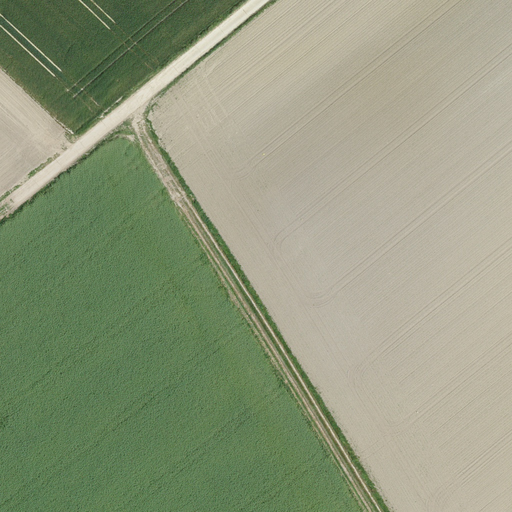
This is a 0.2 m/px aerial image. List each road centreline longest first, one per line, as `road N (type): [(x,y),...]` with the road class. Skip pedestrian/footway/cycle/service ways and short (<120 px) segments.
road 1 (track): [(382,511),(142,103)]
road 2 (track): [(18,189),(142,103),(263,0)]
